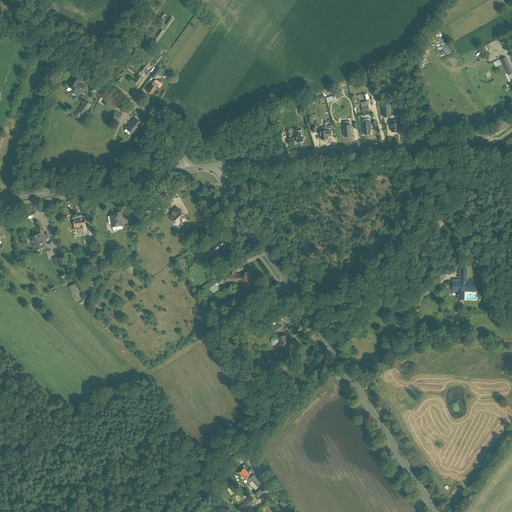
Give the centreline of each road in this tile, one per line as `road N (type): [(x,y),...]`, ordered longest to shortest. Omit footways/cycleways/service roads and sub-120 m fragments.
road 1 (unclassified): [(188,170),(177,143),(150,115),(34,35),(0,25)]
road 2 (tertiary): [(219,165),(449,142)]
road 3 (track): [(329,347),(451,175),(451,160)]
road 4 (unclassified): [(176,511),(329,347)]
road 5 (secondary): [(329,347),(234,211),(219,165)]
road 6 (secondary): [(434,511),(329,347)]
road 7 (secondary): [(0,198),(188,170)]
